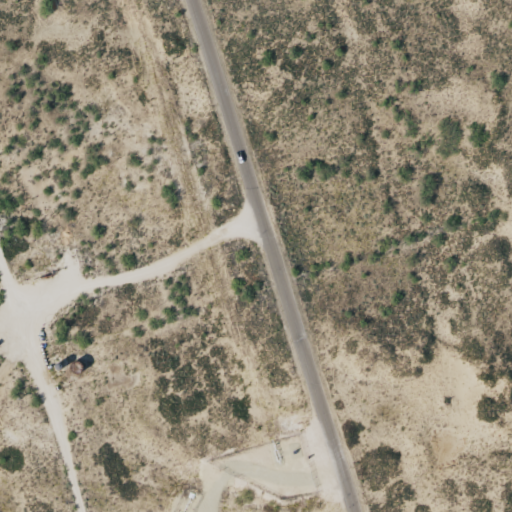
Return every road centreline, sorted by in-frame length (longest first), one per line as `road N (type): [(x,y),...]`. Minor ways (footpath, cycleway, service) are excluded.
road 1 (residential): [(181,0),(221,120),(256,191),(301,367),(316,377),(356,511)]
road 2 (track): [(99,511),(0,216)]
